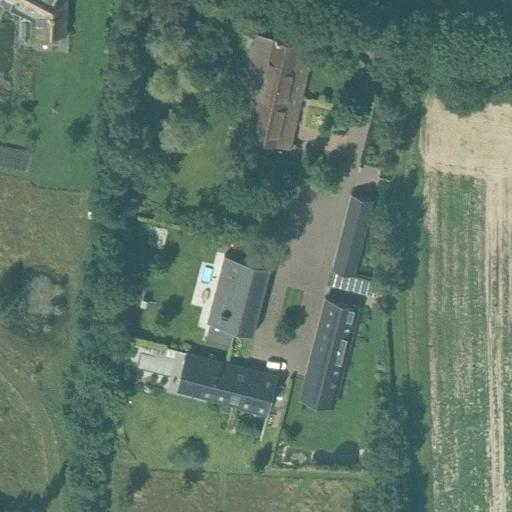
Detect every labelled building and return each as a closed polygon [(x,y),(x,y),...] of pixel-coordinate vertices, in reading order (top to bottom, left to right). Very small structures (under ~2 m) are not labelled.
[(0,0),(0,4),(36,23),(36,43),(59,44),(59,34),(64,34),(65,0),(0,0)] [(303,95),(301,95),(312,47),(281,40),(282,37),(276,36),(275,39),(257,34),(254,46),(251,45),(247,62),(266,67),(250,137),(291,147),(303,95)] [(355,290),(375,198),(349,192),(329,285),(355,290)] [(228,257),(225,269),(221,268),(221,270),(225,271),(222,282),(218,281),(217,283),(222,284),(219,295),(214,294),(214,296),(218,297),(215,309),(211,307),(210,309),(215,310),(212,322),(207,321),(207,322),(254,334),(254,333),(250,332),(253,320),(257,321),(257,319),(254,318),(257,307),(260,308),(261,306),(257,305),(260,294),(264,295),(264,293),(261,292),(264,281),(267,281),(268,280),(264,279),(267,267),(271,268),(271,267),(224,255),(224,256),(228,257)] [(326,299),(316,339),(318,340),(316,348),(314,347),(305,382),(334,390),(345,347),(349,348),(359,307),(361,307),(361,306),(325,297),(325,298),(326,299)] [(276,378),(251,371),(251,369),(203,356),(194,389),(239,401),(238,404),(267,412),(267,413),(268,414),(278,374),(277,373),(276,378)]
